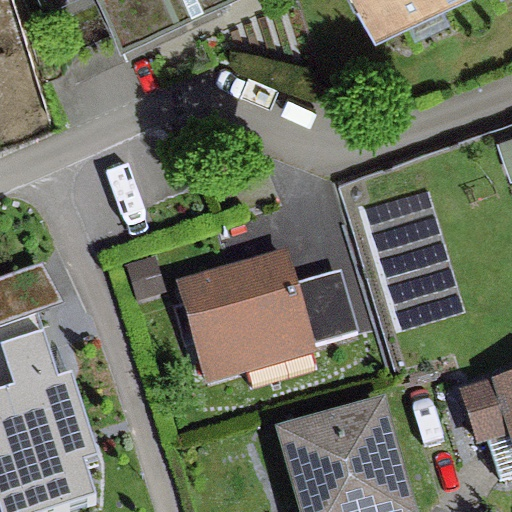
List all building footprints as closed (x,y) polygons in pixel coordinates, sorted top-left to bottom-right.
[(94,0),(115,44),(207,0),(94,0)] [(348,0),(349,2),(352,0),(353,0),(369,33),(438,0),(348,0)] [(282,263),(176,294),(202,381),(242,369),(247,388),(311,370),(305,351),(353,337),(337,283),(292,296),(282,263)] [(0,325),(39,314),(62,301),(40,265),(0,277),(0,325)] [(147,267),(124,274),(133,302),(155,295),(147,267)] [(39,314),(0,325),(0,498),(4,511),(37,511),(96,494),(88,468),(100,464),(72,371),(58,375),(39,314)] [(511,385),(462,401),(475,445),(511,434),(511,437),(511,385)] [(376,412),(278,440),(298,511),(403,511),(404,511),(376,412)]
